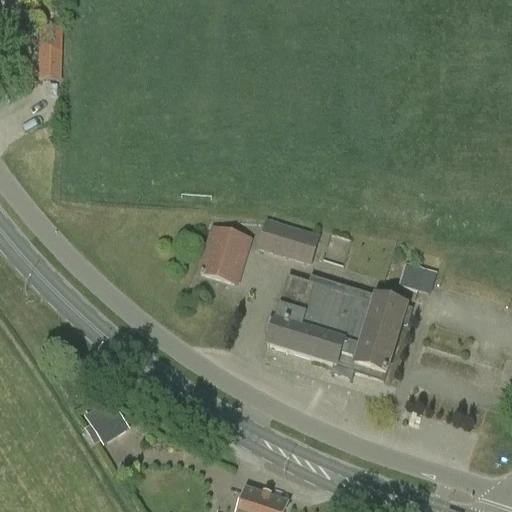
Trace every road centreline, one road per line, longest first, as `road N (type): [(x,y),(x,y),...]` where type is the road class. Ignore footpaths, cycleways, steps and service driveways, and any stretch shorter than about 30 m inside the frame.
road 1 (unclassified): [(511,498),(343,445),(243,398),(83,275),(0,179)]
road 2 (primary): [(221,419),(99,333),(0,234)]
road 3 (primary): [(456,511),(221,419)]
road 4 (primary): [(221,419),(312,480),(392,511)]
